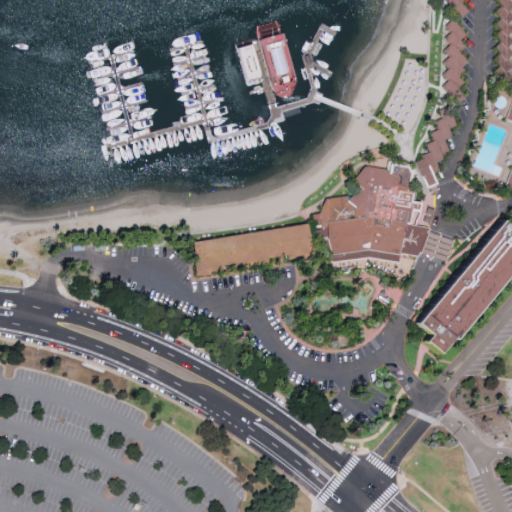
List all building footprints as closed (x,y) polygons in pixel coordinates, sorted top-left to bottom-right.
[(441,0),(441,1),(459,17),(466,10),(458,3),(460,0),(441,0)] [(464,34),(452,21),(438,35),(447,44),(441,50),(447,56),(440,62),(446,68),(440,74),(446,80),(440,86),(456,103),(463,96),(454,87),(461,81),(455,74),(467,62),(457,52),(463,46),(458,41),(464,34)] [(411,160),(424,187),(435,182),(430,173),(436,169),(432,161),(450,152),(442,137),(457,130),(449,113),(432,120),(436,128),(427,132),(430,140),(423,144),(427,152),(411,160)] [(428,234),(429,229),(427,228),(411,226),(413,213),(419,213),(420,201),(412,200),(414,190),(414,176),(416,175),(413,166),(404,163),(389,162),(388,170),(364,167),(352,179),(358,188),(348,197),(324,200),(318,214),(312,216),(316,242),(326,240),(329,256),(329,262),(366,259),(398,263),(400,256),(417,257),(418,254),(421,254),(428,234)] [(411,325),(498,220),(511,232),(511,266),(451,340),(449,338),(434,355),(419,343),(425,336),(411,325)] [(428,234),(439,238),(452,243),(442,268),(429,263),(419,260),(421,254),(428,234)]
